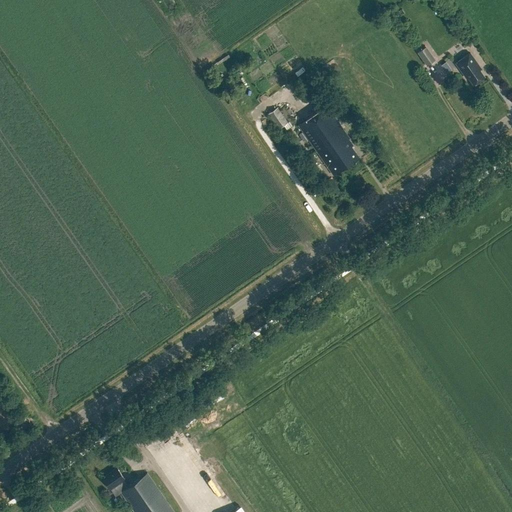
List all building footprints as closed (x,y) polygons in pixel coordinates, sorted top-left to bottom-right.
[(426,47),(417,53),(427,66),(435,60),(426,47)] [(466,76),(473,85),(484,77),(479,70),(481,69),(470,53),(455,63),(465,77),(466,76)] [(349,138),(326,105),(298,125),(333,175),(358,157),(351,146),(353,145),(348,139),(349,138)] [(278,129),(287,123),(277,108),(268,114),(278,129)] [(120,492),(134,511),(174,511),(147,473),(127,486),(123,480),(124,478),(117,467),(102,477),(110,488),(115,495),(120,492)]
